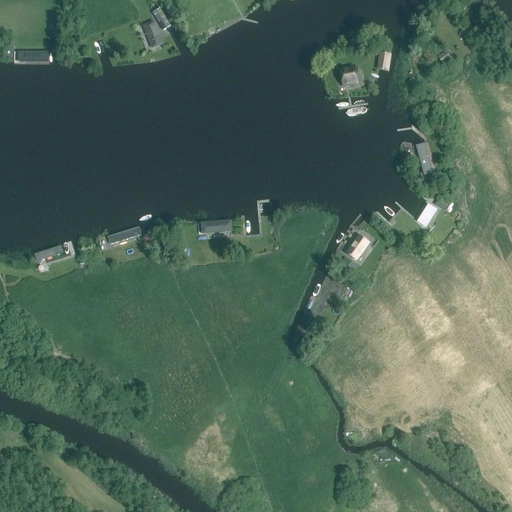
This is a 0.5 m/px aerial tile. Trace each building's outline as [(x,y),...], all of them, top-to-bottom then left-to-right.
[(163,31),(170,26),(160,9),(152,14),(163,31)] [(152,50),(163,45),(154,22),(143,26),(152,50)] [(450,58),(446,51),(437,57),(445,68),(455,60),(452,56),(450,58)] [(49,53),(14,53),(14,64),(49,65),(49,53)] [(381,53),(378,70),(387,72),(390,54),(381,53)] [(344,87),(348,86),(348,85),(357,83),(354,69),(341,72),(344,87)] [(426,142),(415,145),(423,177),(434,175),(426,142)] [(440,210),(425,201),(414,220),(428,228),(440,210)] [(437,201),(435,205),(445,212),(447,207),(437,201)] [(261,216),(195,222),(196,241),(262,236),(261,216)] [(142,224),(94,236),(100,251),(147,237),(142,224)] [(356,261),(370,243),(358,235),(346,250),(345,251),(356,261)] [(63,242),(31,253),(34,265),(67,255),(63,242)] [(348,262),(345,265),(354,271),(356,268),(348,262)] [(313,313),(303,310),(293,334),(301,341),(313,313)]
